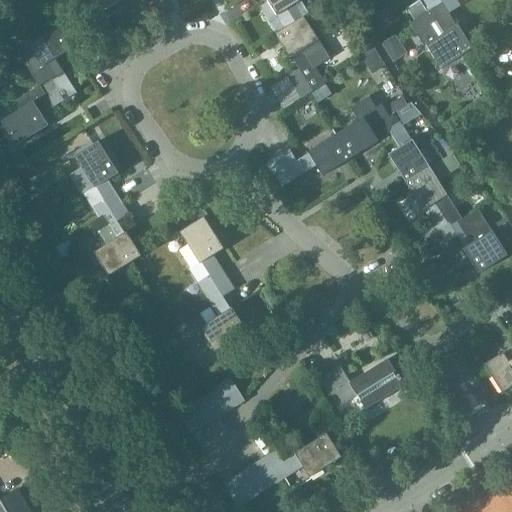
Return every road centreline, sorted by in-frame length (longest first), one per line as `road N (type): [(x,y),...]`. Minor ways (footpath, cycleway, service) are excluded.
road 1 (residential): [(238,171),(193,174),(169,160),(134,102),(144,62),(164,45),(217,39),(256,92),(262,118),(251,151)]
road 2 (residential): [(438,352),(350,293),(238,171)]
road 3 (tertiary): [(128,511),(0,296)]
road 4 (residential): [(378,511),(499,436)]
